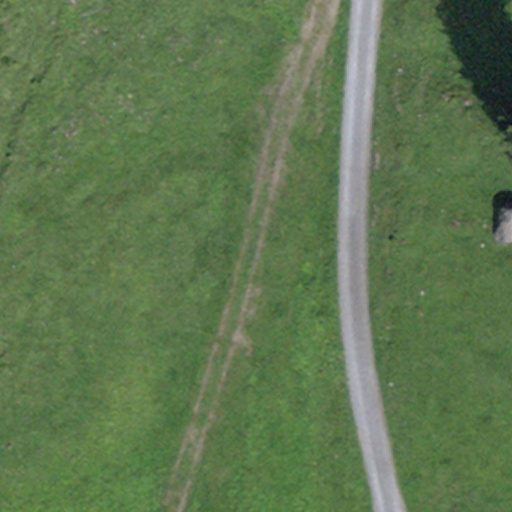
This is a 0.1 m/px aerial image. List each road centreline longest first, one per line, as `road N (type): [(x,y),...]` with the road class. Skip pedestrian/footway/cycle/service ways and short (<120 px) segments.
road 1 (track): [(328,0),(174,511)]
road 2 (track): [(366,0),(355,228),(359,348),(391,511)]
